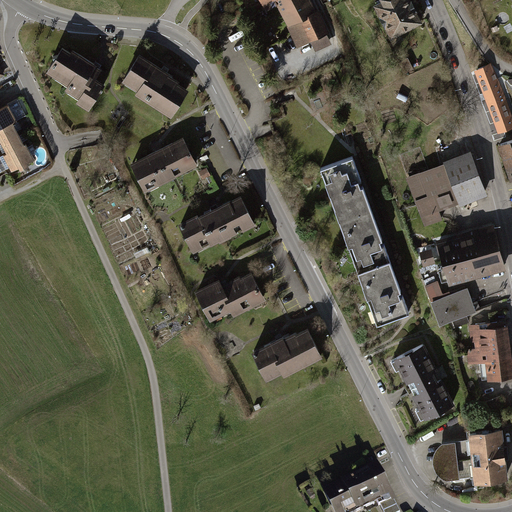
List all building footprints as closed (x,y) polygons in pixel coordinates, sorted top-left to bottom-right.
[(261,0),(267,11),(277,6),(298,48),(311,41),(316,52),(332,44),(328,34),(331,33),(319,10),(317,11),(311,0),(261,0)] [(379,0),(381,3),(373,6),(390,40),(423,24),(410,0),(379,0)] [(63,47),(47,72),(68,86),(65,90),(79,99),(76,103),(89,111),(106,85),(96,79),(102,70),(96,66),(97,65),(73,49),(71,53),(63,47)] [(170,73),(140,54),(122,81),(138,91),(136,95),(172,118),(190,90),(179,83),(181,81),(170,74),(170,73)] [(490,65),(477,70),(489,101),(500,131),(511,125),(511,119),(504,101),(506,101),(490,65)] [(0,129),(13,123),(17,121),(9,105),(0,109),(0,129)] [(0,141),(7,154),(25,145),(13,123),(0,129),(0,141)] [(184,137),(131,164),(145,193),(198,166),(184,137)] [(511,140),(501,144),(509,167),(511,165),(511,140)] [(26,144),(25,145),(7,154),(3,156),(12,172),(19,168),(21,171),(29,167),(28,164),(35,160),(26,144)] [(471,154),(409,177),(426,224),(489,201),(471,154)] [(352,160),(325,170),(318,172),(373,325),(407,313),(352,160)] [(207,168),(199,172),(203,179),(211,175),(207,168)] [(199,214),(179,224),(194,254),(211,245),(212,246),(220,242),(221,243),(233,237),(244,231),(245,231),(257,225),(241,195),(200,216),(199,214)] [(494,228),(439,243),(445,264),(438,266),(442,280),(449,278),(449,280),(505,265),(494,228)] [(218,276),(194,288),(209,319),(230,309),(233,314),(265,298),(251,269),(240,274),(239,272),(221,281),(218,276)] [(436,281),(425,284),(440,323),(447,320),(453,318),(455,326),(469,321),(466,313),(476,310),(467,288),(442,297),(436,281)] [(478,351),(509,347),(506,325),(498,326),(497,321),(475,323),(478,349),(478,351)] [(283,334),(282,332),(250,348),(265,378),(281,370),(283,373),(322,354),(307,324),(295,330),(294,328),(283,334)] [(511,370),(509,347),(478,351),(478,349),(468,350),(469,362),(480,361),(481,372),(490,371),(491,378),(511,375),(511,370)] [(422,349),(399,361),(393,365),(423,421),(452,406),(436,376),(422,349)] [(502,430),(469,433),(470,440),(444,443),(440,446),(437,450),(434,457),(435,466),(437,472),(442,477),(448,479),(472,477),(473,484),(508,480),(502,430)] [(377,468),(323,492),(332,511),(361,511),(391,499),(377,468)] [(397,511),(392,501),(381,506),(383,511),(397,511)]
